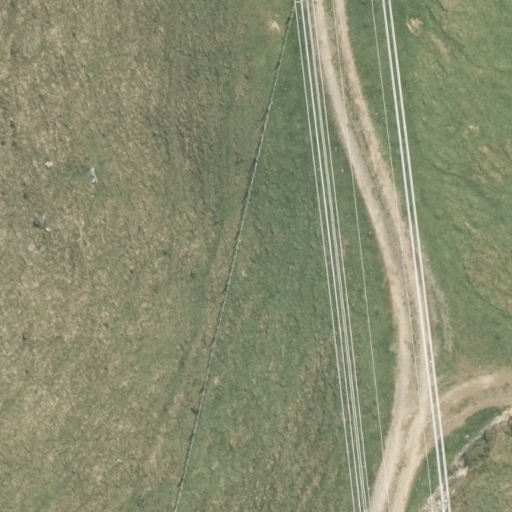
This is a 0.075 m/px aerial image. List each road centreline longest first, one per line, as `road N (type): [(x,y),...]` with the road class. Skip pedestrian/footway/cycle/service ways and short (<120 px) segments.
road 1 (track): [(378,510),(364,229),(327,84),(332,0)]
road 2 (track): [(378,511),(439,430),(511,419)]
